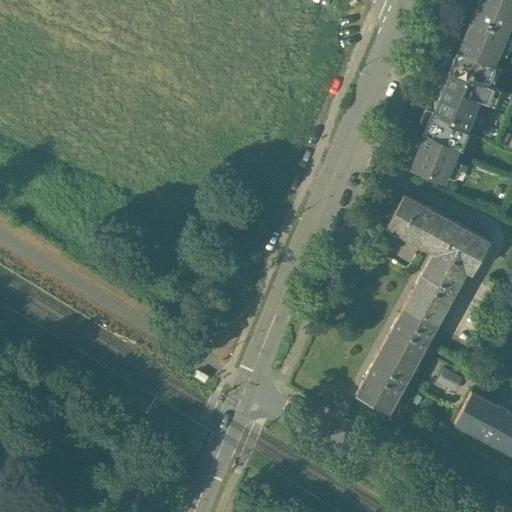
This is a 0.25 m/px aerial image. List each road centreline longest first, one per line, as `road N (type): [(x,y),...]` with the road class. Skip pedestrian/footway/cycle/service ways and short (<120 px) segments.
road 1 (tertiary): [(248,383),(409,0)]
road 2 (residential): [(462,511),(248,383)]
road 3 (tertiary): [(192,511),(248,383)]
